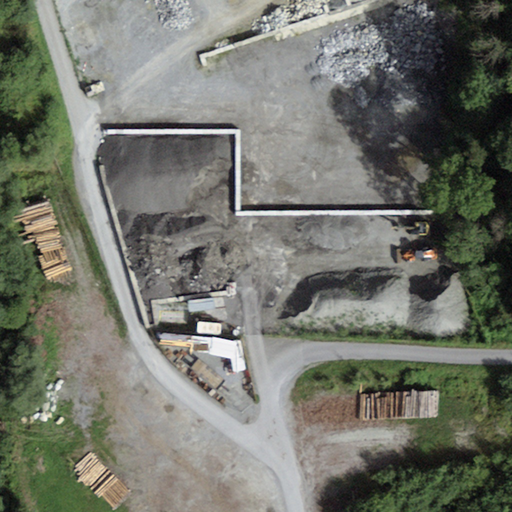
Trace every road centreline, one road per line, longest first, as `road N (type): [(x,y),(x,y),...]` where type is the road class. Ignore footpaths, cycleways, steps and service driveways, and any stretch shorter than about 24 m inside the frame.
road 1 (residential): [(45,0),(86,128),(85,192),(135,336),(170,384),(242,433)]
road 2 (residential): [(242,433),(264,380),(282,360),(361,349),(511,357)]
